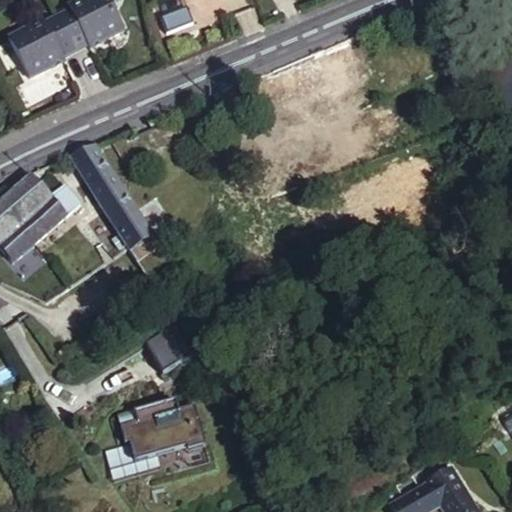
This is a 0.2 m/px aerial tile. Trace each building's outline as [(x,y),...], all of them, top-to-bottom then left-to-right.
[(67,55),(94,42),(107,35),(108,38),(128,28),(113,0),(78,0),(71,4),(73,8),(48,21),(46,16),(31,24),(32,26),(13,35),(34,76),(55,65),(54,62),(67,55)] [(107,35),(94,42),(97,46),(110,39),(108,38),(107,35)] [(351,38),(270,73),(275,91),(273,91),(282,117),(287,115),(294,124),(305,119),(305,108),(314,105),(322,112),(343,105),(343,94),(369,83),(351,38)] [(70,61),(67,55),(54,62),(55,65),(57,68),(70,61)] [(506,62),(485,72),(506,112),(511,127),(511,62),(509,61),(506,62)] [(95,145),(71,155),(106,216),(122,244),(129,257),(141,274),(146,269),(137,253),(152,246),(95,145)] [(0,250),(11,265),(81,210),(66,190),(55,198),(51,201),(34,179),(0,205),(0,250)] [(66,190),(65,189),(54,197),(55,198),(66,190)] [(122,244),(106,216),(88,225),(105,254),(122,244)] [(178,334),(148,344),(158,371),(187,361),(178,334)] [(200,435),(192,403),(176,407),(173,397),(132,407),(135,418),(118,422),(123,441),(129,439),(134,456),(184,443),(191,442),(190,437),(200,435)] [(203,446),(200,435),(190,437),(191,442),(184,443),(186,450),(203,446)] [(471,511),(454,482),(405,511),(471,511)]
